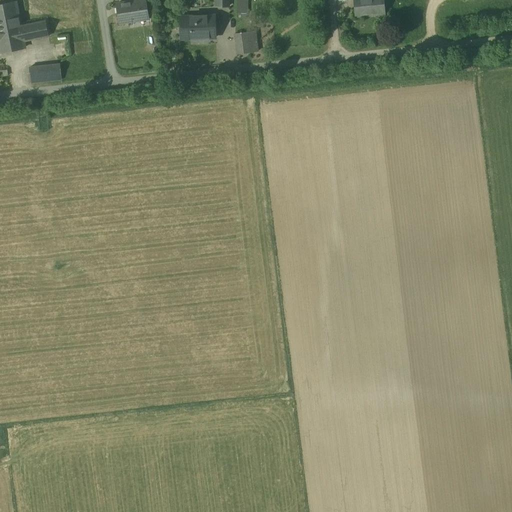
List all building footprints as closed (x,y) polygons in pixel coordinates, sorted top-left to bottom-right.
[(142,0),(116,4),(119,23),(149,19),(145,0),(142,0)] [(354,0),(356,17),(385,14),(383,0),(354,0)] [(16,2),(0,5),(0,28),(20,24),(16,2)] [(197,16),(181,17),(181,39),(198,39),(197,16)] [(214,16),(197,16),(198,39),(215,38),(214,16)] [(20,24),(0,28),(0,52),(25,48),(24,41),(49,36),(46,21),(21,26),(20,24)] [(247,32),(235,34),(238,54),(257,52),(254,25),(247,26),(247,32)] [(60,64),(29,68),(31,83),(62,79),(60,64)]
